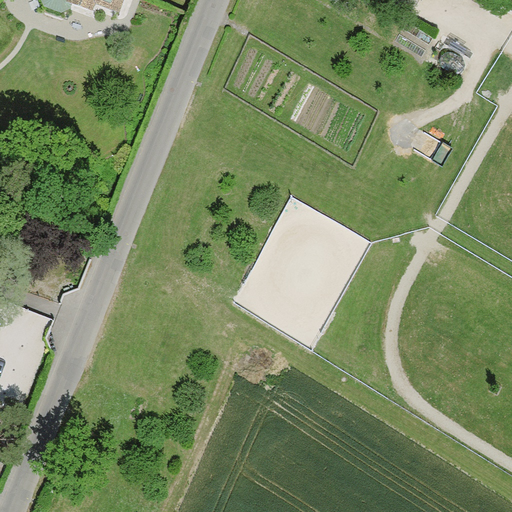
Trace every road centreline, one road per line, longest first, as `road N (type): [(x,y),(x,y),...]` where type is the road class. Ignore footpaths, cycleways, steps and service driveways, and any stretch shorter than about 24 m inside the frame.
road 1 (residential): [(216,0),(14,511)]
road 2 (unknown): [(511,98),(405,278),(390,341),(413,398),(511,464)]
